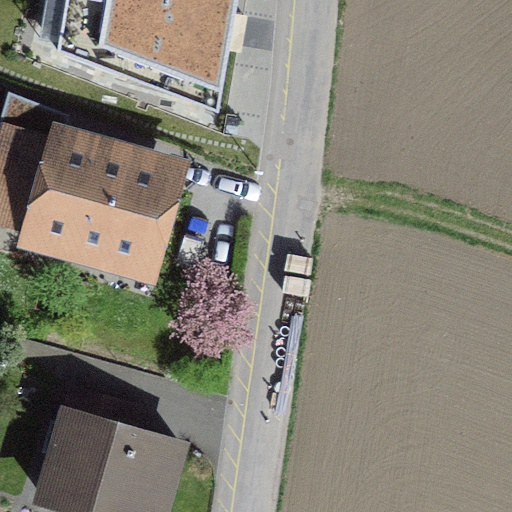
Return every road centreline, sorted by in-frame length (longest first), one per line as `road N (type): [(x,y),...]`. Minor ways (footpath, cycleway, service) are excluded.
road 1 (residential): [(318,0),(255,511)]
road 2 (track): [(298,205),(397,197),(511,243)]
